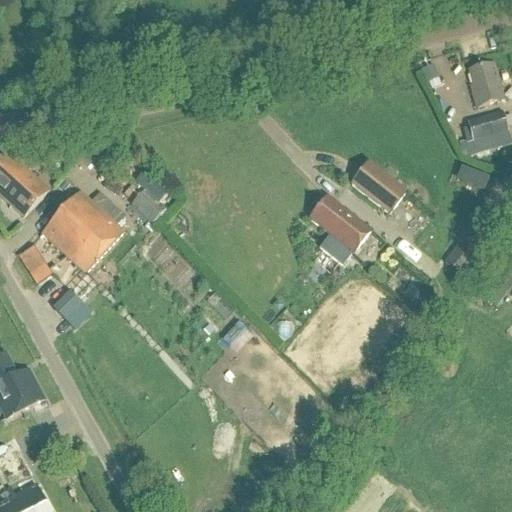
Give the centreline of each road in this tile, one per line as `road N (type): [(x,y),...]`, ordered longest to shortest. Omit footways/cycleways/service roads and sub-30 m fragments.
road 1 (tertiary): [(0,127),(51,125),(194,96),(511,17)]
road 2 (unclassified): [(135,511),(0,267)]
